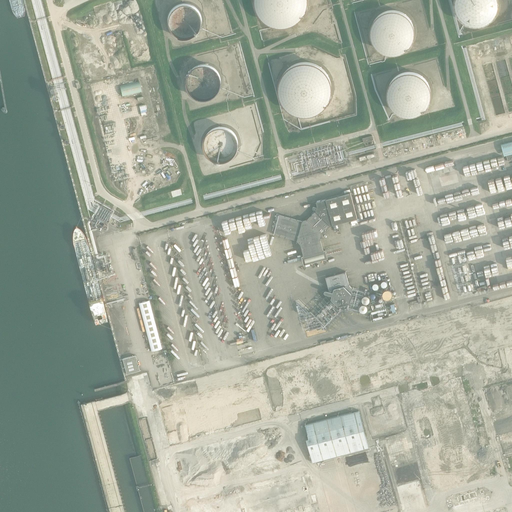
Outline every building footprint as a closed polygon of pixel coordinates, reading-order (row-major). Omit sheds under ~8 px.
[(308,1),(308,0),(255,0),(256,0),(256,3),(257,6),(258,8),(259,11),(260,13),(262,15),(264,17),(266,19),(268,21),(271,22),(273,23),(276,24),(279,24),(281,24),(284,24),(287,24),(290,23),(292,22),(295,21),(297,20),(299,18),(301,16),(303,14),(305,12),(306,9),(307,7),(308,4),(308,1)] [(498,4),(498,2),(498,0),(454,0),(455,2),(455,5),(456,8),(457,10),(458,13),(459,15),(461,17),(463,19),(465,20),(468,21),(470,22),(473,23),(476,23),(478,23),(481,23),(484,22),(486,21),(488,20),(491,18),(492,16),(494,14),(496,12),(497,10),(498,7),(498,4)] [(201,22),(202,19),(201,17),(200,14),(199,11),(197,9),(195,7),(193,5),(190,4),(187,3),(184,2),(181,3),(179,3),(176,4),(173,6),(171,8),(169,10),(168,13),(167,16),(167,19),(167,22),(167,25),(168,27),(170,30),(172,32),(174,34),(177,36),(179,37),(182,37),(185,37),(188,37),(191,36),(194,35),(196,33),(198,31),(200,28),(201,25),(201,22)] [(134,20),(137,20),(138,23),(145,22),(143,9),(133,10),(134,20)] [(415,32),(415,29),(414,27),(414,24),(413,22),(411,19),(410,17),(408,15),(406,14),(404,12),(402,11),(399,10),(397,9),(394,9),(392,9),(389,9),(386,10),(384,11),(382,12),(379,13),(377,15),(376,17),(374,19),(373,21),(372,24),(371,26),(371,29),(371,31),(371,34),(371,36),(372,39),(373,41),(374,43),(376,46),(378,47),(380,49),(382,50),(385,51),(387,52),(390,53),(392,53),(395,53),(397,52),(400,52),(402,51),(405,49),(407,48),(409,46),(410,44),(412,42),(413,40),(414,37),(414,35),(415,32)] [(221,84),(221,81),(221,78),(221,75),(220,72),(218,69),(216,67),(214,65),(211,63),(208,62),(205,62),(202,61),(199,62),(196,63),(193,64),(191,66),(189,68),(187,71),(186,74),(185,77),(185,80),(185,83),(186,86),(188,89),(189,91),(192,93),(194,95),(197,96),(200,97),(203,98),(206,97),(209,97),(212,96),(214,94),(217,92),(219,89),(220,87),(221,84)] [(332,90),(332,88),(332,85),(331,83),(331,80),(330,78),(328,75),(327,73),(326,71),(324,69),(322,67),(320,66),(317,64),(315,63),(313,62),(310,62),(307,61),(305,61),(302,61),(300,62),(297,62),(295,63),(292,64),(290,66),(288,67),(286,69),(284,71),(283,73),(281,76),(280,78),(279,80),(279,83),(278,86),(278,88),(278,91),(279,93),(279,96),(280,98),(281,101),(283,103),(284,105),(286,107),(288,109),(290,110),(293,112),(295,113),(297,114),(300,114),(303,115),(305,115),(308,114),(310,114),(313,113),(315,113),(318,111),(320,110),(322,108),(324,107),(326,105),(327,103),(329,100),(330,98),(331,96),(331,93),(332,90)] [(431,92),(431,90),(430,87),(429,84),(428,82),(427,80),(426,78),(425,77),(422,74),(419,73),(417,72),(415,71),(413,71),(411,70),(409,70),(405,71),(404,71),(401,72),(399,73),(397,74),(394,77),(391,80),(389,83),(389,85),(388,88),(388,90),(388,92),(388,96),(388,98),(389,100),(390,102),(391,104),(393,106),(394,108),(397,110),(400,112),(403,113),(404,113),(407,114),(409,114),(413,113),(415,113),(417,112),(419,111),(421,110),(424,108),(427,104),(428,102),(429,101),(430,98),(430,96),(431,92)] [(122,97),(142,92),(140,81),(120,86),(122,97)] [(239,144),(239,141),(238,138),(238,135),(236,133),(235,130),(232,128),(230,126),(227,125),(225,124),(222,124),(219,124),(216,124),(213,125),(210,127),(208,129),(206,131),(204,134),(203,136),(203,139),(202,142),(203,145),(203,148),(205,151),(206,153),(209,156),(211,157),(214,159),(217,160),(220,160),(223,160),(225,159),(228,158),(231,157),(233,155),(235,153),(237,150),(238,147),(239,144)] [(511,141),(501,144),(504,156),(511,154),(511,141)] [(403,190),(406,189),(408,197),(422,194),(417,170),(399,174),(403,190)] [(437,193),(438,203),(453,201),(451,191),(437,193)] [(279,215),(273,235),(296,241),(300,244),(303,256),(301,256),(304,266),(328,259),(325,250),(323,251),(320,239),(321,234),(330,226),(332,225),(358,218),(351,192),(316,202),(317,206),(313,206),(313,209),(316,210),(316,211),(307,220),(302,221),(279,215)] [(442,224),(452,221),(450,212),(440,214),(442,224)] [(345,272),(325,276),(329,289),(327,295),(342,309),(347,308),(353,309),(358,311),(364,291),(352,288),(349,284),(345,272)] [(393,296),(393,294),(392,293),(391,292),(390,292),(389,291),(387,292),(386,292),(386,293),(385,294),(384,296),(385,298),(385,299),(387,300),(388,300),(390,300),(391,299),(392,299),(393,298),(393,296)] [(386,309),(383,299),(369,304),(372,313),(386,309)] [(139,303),(151,351),(161,348),(149,300),(139,303)] [(425,333),(410,336),(413,353),(436,348),(432,332),(425,333)] [(390,355),(403,353),(401,340),(372,346),(373,351),(374,351),(377,350),(378,356),(390,354),(390,355)] [(126,374),(139,370),(135,355),(122,359),(126,374)] [(359,410),(305,425),(309,437),(307,438),(313,462),(369,447),(368,442),(359,410)]
